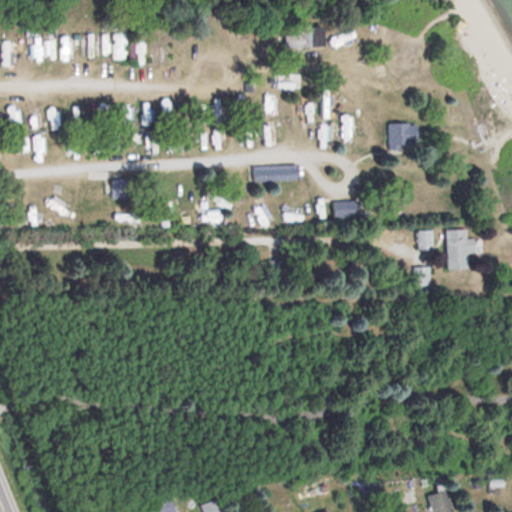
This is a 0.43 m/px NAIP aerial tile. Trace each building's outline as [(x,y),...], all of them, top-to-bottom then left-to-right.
[(315,28),(283,28),(283,48),(315,48),(315,28)] [(161,125),(171,125),(171,106),(161,106),(161,125)] [(151,127),(150,112),(140,113),(141,127),(151,127)] [(409,125),(382,125),(382,150),(409,150),(409,125)] [(263,129),(254,129),(254,144),(263,144),(263,129)] [(144,153),(156,153),(156,138),(144,138),(144,153)] [(296,183),(296,167),(250,167),(250,183),(296,183)] [(208,199),(223,209),(228,201),(213,192),(208,199)] [(320,219),(356,219),(356,204),(320,204),(320,219)] [(439,231),(439,270),(459,270),(459,255),(465,255),(465,239),(458,239),(458,231),(439,231)] [(430,253),(430,232),(414,232),(414,253),(430,253)] [(411,269),(411,288),(425,288),(425,269),(411,269)] [(421,503),(426,511),(447,511),(436,494),(421,503)] [(169,511),(164,495),(118,511),(169,511)] [(212,511),(207,502),(196,509),(198,511),(212,511)]
